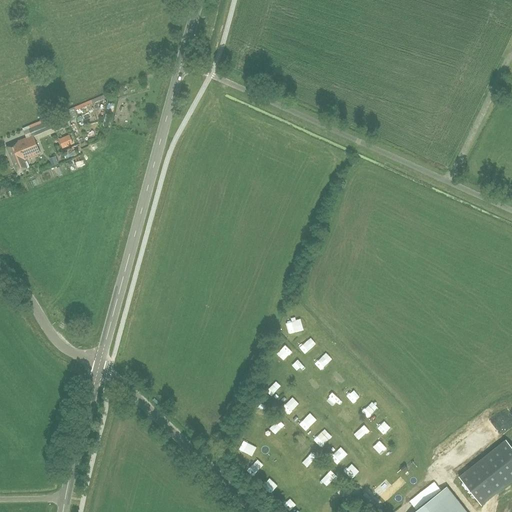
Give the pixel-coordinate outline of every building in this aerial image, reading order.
[(29,129),(33,137),(68,122),(65,114),(64,111),(28,126),(29,129)] [(64,147),(74,143),(71,134),(61,137),(64,147)] [(39,151),(33,137),(21,142),(20,141),(6,146),(17,171),(28,166),(25,158),(39,151)] [(287,320),(290,332),(295,331),(292,319),(287,320)] [(305,350),(312,343),(306,336),(299,343),(305,350)] [(287,353),(295,349),(290,338),(282,342),(287,353)] [(293,364),(301,371),(308,364),(300,357),(293,364)] [(329,375),(338,385),(348,375),(340,365),(329,375)] [(316,371),(309,378),(318,388),(325,381),(316,371)] [(358,382),(352,388),(359,396),(365,390),(358,382)] [(354,401),(359,397),(351,388),(346,392),(354,401)] [(281,405),(289,412),(297,405),(290,397),(281,405)] [(348,404),(340,411),(349,422),(357,414),(348,404)] [(499,411),(510,426),(511,423),(511,412),(507,406),(499,411)] [(309,428),(312,418),(303,414),(299,424),(309,428)] [(274,422),(286,428),(289,423),(277,416),(274,422)] [(378,428),(385,434),(392,426),(385,420),(378,428)] [(367,438),(374,429),(363,421),(356,430),(367,438)] [(323,446),(329,438),(320,431),(314,439),(323,446)] [(302,454),(310,443),(303,438),(295,450),(302,454)] [(511,480),(511,447),(506,440),(459,477),(481,505),(511,480)] [(331,456),(339,464),(346,456),(338,448),(331,456)] [(313,463),(316,456),(309,453),(306,460),(313,463)] [(403,467),(411,478),(418,472),(410,462),(403,467)] [(352,474),(353,464),(346,463),(344,473),(352,474)] [(383,496),(388,502),(408,483),(403,477),(383,496)] [(267,485),(273,488),(277,482),(271,479),(267,485)] [(466,511),(446,487),(414,511),(466,511)] [(294,498),(287,503),(292,509),(298,504),(294,498)]
